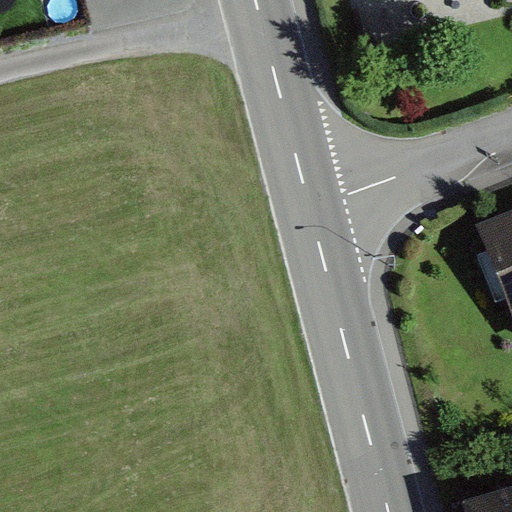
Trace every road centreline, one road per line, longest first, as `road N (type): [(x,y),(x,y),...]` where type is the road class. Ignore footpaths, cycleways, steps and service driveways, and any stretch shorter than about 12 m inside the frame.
road 1 (tertiary): [(313,202),(387,511)]
road 2 (track): [(261,11),(0,66)]
road 3 (residential): [(313,202),(511,132)]
road 4 (tertiary): [(258,0),(313,202)]
